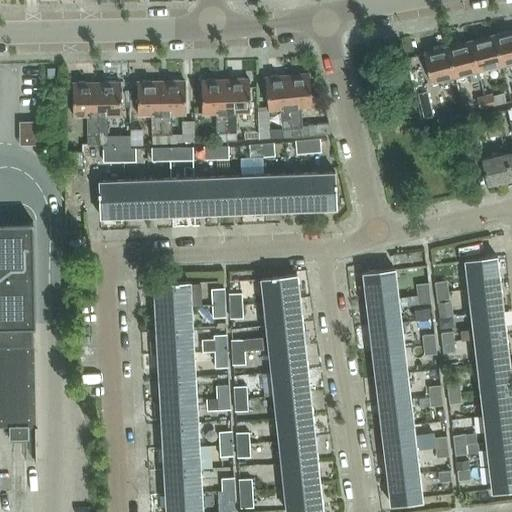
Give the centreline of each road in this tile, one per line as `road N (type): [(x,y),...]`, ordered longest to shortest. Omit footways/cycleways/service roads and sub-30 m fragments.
road 1 (residential): [(361,511),(323,247)]
road 2 (residential): [(120,511),(104,258)]
road 3 (residential): [(378,238),(322,15)]
road 4 (residential): [(323,247),(104,258)]
road 5 (unclassified): [(212,28),(0,33)]
road 6 (residential): [(511,206),(378,238)]
